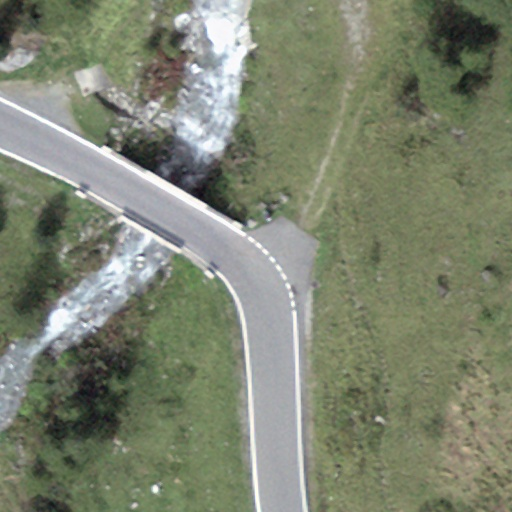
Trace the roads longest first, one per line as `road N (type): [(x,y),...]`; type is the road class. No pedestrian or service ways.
road 1 (secondary): [(285,511),(269,306),(250,265),(93,166),(0,122)]
road 2 (track): [(263,285),(370,64),(353,0)]
